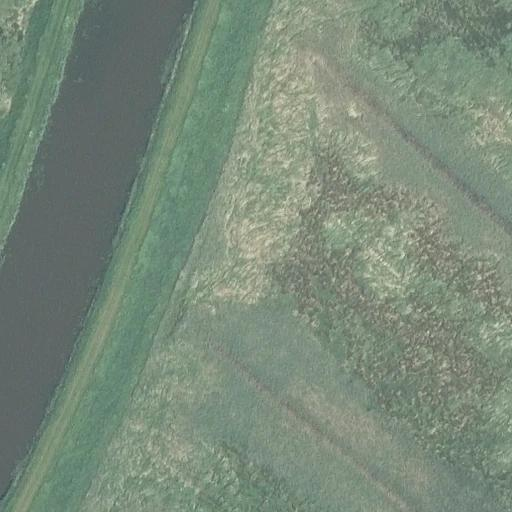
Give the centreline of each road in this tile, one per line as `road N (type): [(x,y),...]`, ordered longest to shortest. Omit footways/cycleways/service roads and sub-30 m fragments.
road 1 (track): [(39,511),(116,349),(237,0)]
road 2 (track): [(0,200),(65,0)]
